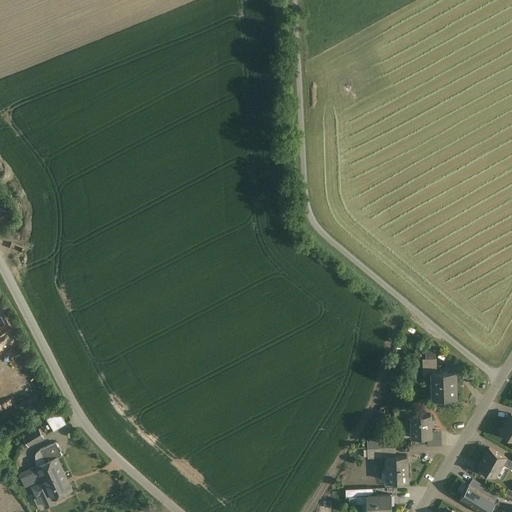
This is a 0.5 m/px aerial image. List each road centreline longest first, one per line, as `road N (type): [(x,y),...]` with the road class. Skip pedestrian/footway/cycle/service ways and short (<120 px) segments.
road 1 (unclassified): [(292,0),(302,212),(317,234),(406,305)]
road 2 (unclassified): [(0,259),(79,416),(177,511)]
road 3 (residential): [(496,381),(433,487)]
